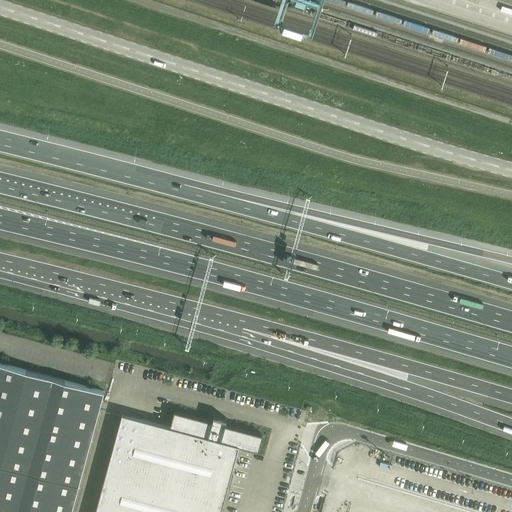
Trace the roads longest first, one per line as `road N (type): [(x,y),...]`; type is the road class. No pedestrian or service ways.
road 1 (secondary): [(511,168),(0,7)]
road 2 (motorway): [(511,323),(0,182)]
road 3 (motorway): [(0,217),(511,357)]
road 4 (motorway): [(511,286),(204,194)]
road 5 (motorway): [(511,261),(204,194)]
road 6 (unknown): [(288,422),(152,383),(124,385),(85,511)]
road 7 (motorway): [(241,329),(511,426)]
road 8 (motorway): [(241,329),(511,396)]
road 9 (unclassified): [(511,482),(336,432),(321,448),(304,511)]
road 10 (motorway): [(0,265),(241,329)]
road 11 (motorway): [(204,194),(0,143)]
